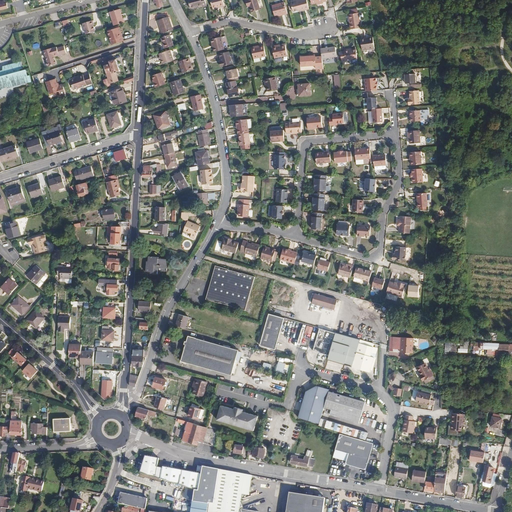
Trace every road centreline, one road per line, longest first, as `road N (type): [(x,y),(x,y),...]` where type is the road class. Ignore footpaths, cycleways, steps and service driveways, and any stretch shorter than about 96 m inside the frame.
road 1 (residential): [(138,436),(184,454),(379,490)]
road 2 (residential): [(137,136),(126,371)]
road 3 (residential): [(293,236),(363,257),(379,251),(383,212),(399,179),(391,136)]
road 4 (residential): [(189,32),(211,87),(225,161),(218,220)]
road 5 (residential): [(218,220),(172,297),(137,393)]
road 6 (residential): [(379,490),(392,418),(385,397),(297,369)]
road 7 (residential): [(391,136),(304,144),(293,236)]
road 8 (residential): [(137,136),(0,177)]
road 9 (residential): [(189,32),(230,21),(295,35),(326,28)]
road 10 (residential): [(145,0),(137,136)]
